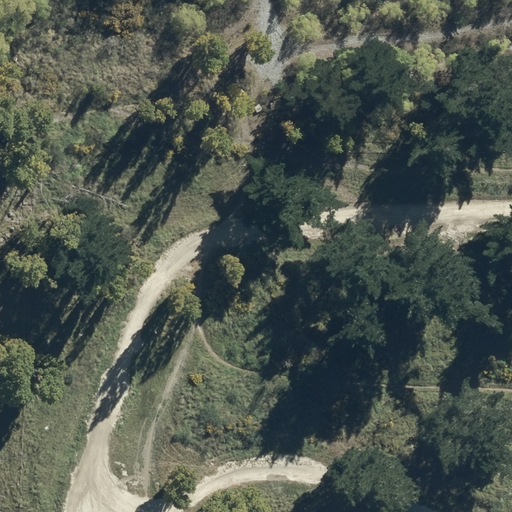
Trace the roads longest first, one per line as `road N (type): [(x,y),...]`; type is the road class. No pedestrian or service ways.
road 1 (track): [(223,198),(148,275),(80,489),(95,511)]
road 2 (track): [(511,203),(405,237),(223,198)]
road 3 (track): [(148,511),(227,462),(335,464),(397,511)]
road 4 (track): [(511,29),(420,54),(270,62)]
road 5 (track): [(223,198),(270,62),(273,33),(262,0)]
